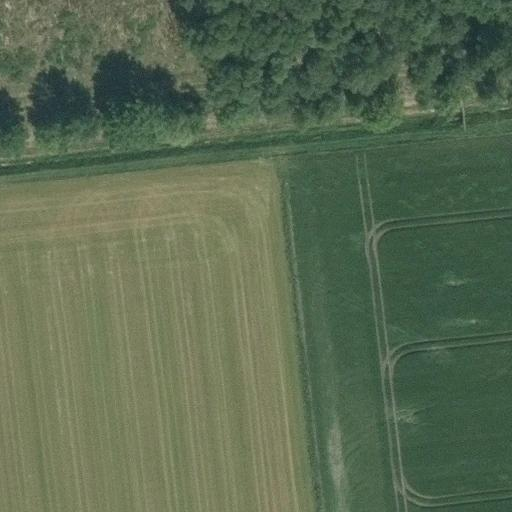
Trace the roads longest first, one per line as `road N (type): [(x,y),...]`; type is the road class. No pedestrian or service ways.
road 1 (track): [(511,52),(201,74),(0,111)]
road 2 (track): [(511,88),(0,144)]
